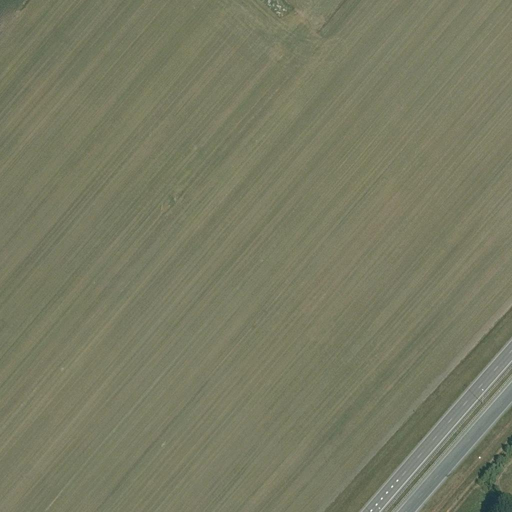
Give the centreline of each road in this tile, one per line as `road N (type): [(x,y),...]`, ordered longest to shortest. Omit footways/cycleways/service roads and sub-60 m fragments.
road 1 (trunk): [(511,350),(373,511)]
road 2 (trunk): [(406,511),(511,391)]
